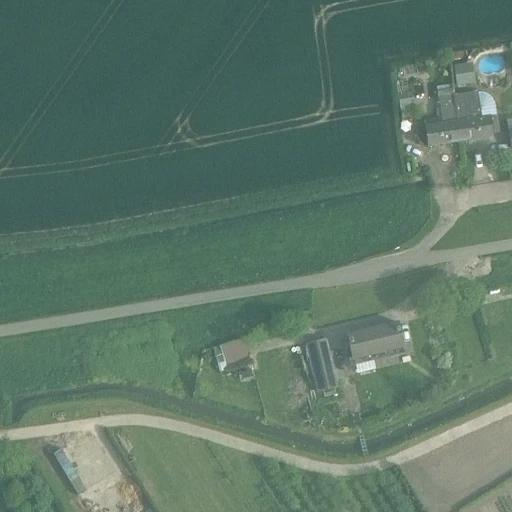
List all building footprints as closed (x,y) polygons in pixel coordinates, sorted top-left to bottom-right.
[(468,63),(452,66),(455,86),(471,83),(468,63)] [(422,148),(427,147),(460,142),(453,96),(452,96),(451,89),(435,91),(440,118),(423,121),(424,126),(418,128),(415,131),(418,146),(422,148)] [(396,94),(398,107),(412,105),(410,92),(396,94)] [(453,96),(460,142),(492,137),(490,129),(497,128),(495,116),(492,101),(489,97),(485,94),(481,93),(477,92),(453,96)] [(352,361),(402,348),(396,323),(346,335),(352,361)] [(242,340),(221,346),(230,372),(250,366),(242,340)] [(305,345),(314,380),(317,393),(337,388),(333,375),(325,340),(305,345)]
